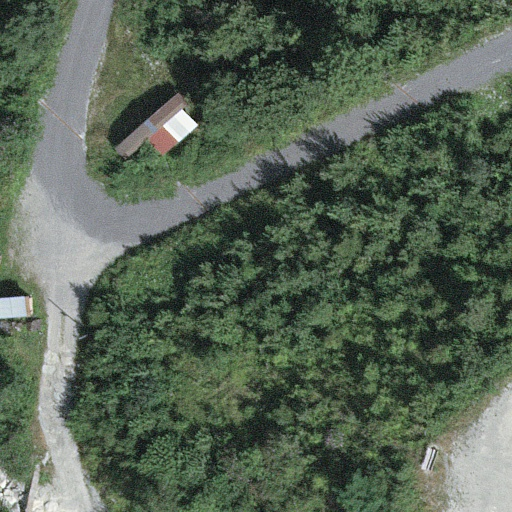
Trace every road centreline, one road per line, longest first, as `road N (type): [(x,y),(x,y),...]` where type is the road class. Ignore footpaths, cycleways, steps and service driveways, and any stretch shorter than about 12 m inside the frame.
road 1 (track): [(97,0),(59,138),(62,193),(110,231),(151,222),(232,185),(511,45)]
road 2 (track): [(86,217),(68,263),(55,352),(73,511)]
